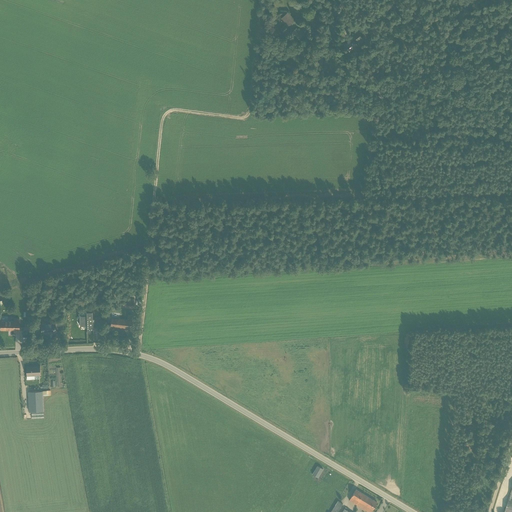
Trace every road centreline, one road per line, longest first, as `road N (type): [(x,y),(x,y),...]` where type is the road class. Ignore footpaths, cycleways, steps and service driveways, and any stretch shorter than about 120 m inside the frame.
road 1 (unclassified): [(414,511),(158,359),(95,346),(0,352)]
road 2 (track): [(138,353),(164,113),(245,116),(260,0)]
road 3 (track): [(511,256),(355,265)]
